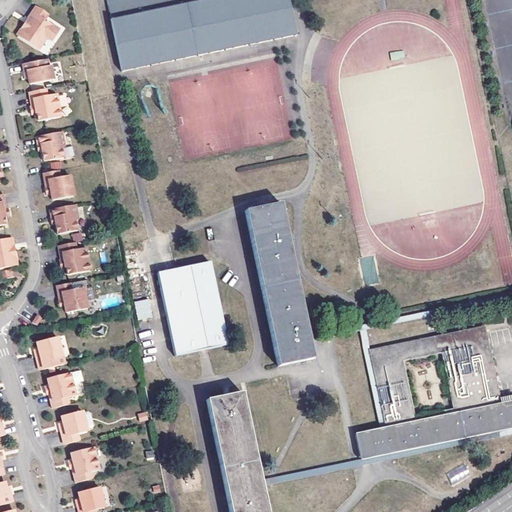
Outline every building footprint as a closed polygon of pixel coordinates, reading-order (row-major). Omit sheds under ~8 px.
[(299,37),(292,0),(111,0),(125,72),(299,37)] [(58,30),(42,20),(46,14),(35,6),(27,19),(30,21),(29,23),(27,24),(25,23),(16,36),(37,50),(45,38),(50,42),(58,30)] [(30,21),(27,19),(15,36),(16,36),(25,23),(27,24),(29,23),(30,21)] [(48,60),(24,64),(25,71),(28,71),(29,74),(31,85),(55,80),(52,66),(49,66),(48,60)] [(47,90),(30,93),(33,108),(36,107),(37,111),(37,114),(39,122),(62,118),(58,95),(48,96),(47,90)] [(63,132),(37,137),(39,145),(42,144),(43,148),(44,152),(45,162),(65,158),(63,148),(66,147),(63,132)] [(50,169),(62,168),(61,161),(50,162),(50,169)] [(45,173),(47,188),(50,187),(51,191),(53,201),(74,197),(70,176),(60,178),(59,171),(45,173)] [(308,338),(282,204),(246,211),(276,367),(312,360),(309,342),(308,338)] [(76,205),(51,210),(52,218),(55,217),(56,221),(56,224),(58,235),(78,231),(76,220),(79,220),(76,205)] [(75,236),(76,243),(83,242),(82,234),(75,236)] [(12,237),(0,239),(0,268),(16,265),(13,249),(10,250),(10,248),(10,245),(14,245),(12,237)] [(76,243),(59,246),(62,262),(65,261),(65,264),(66,268),(68,276),(91,271),(87,248),(77,250),(76,243)] [(361,258),(364,282),(376,281),(374,256),(361,258)] [(224,346),(208,262),(156,272),(172,356),(224,346)] [(66,302),(66,306),(67,312),(88,308),(85,287),(75,290),(73,283),(59,285),(61,300),(65,299),(66,302)] [(511,295),(308,338),(309,342),(358,332),(377,429),(383,428),(368,352),(363,331),(511,300),(511,295)] [(149,298),(134,301),(137,320),(152,318),(149,298)] [(32,322),(33,323),(37,325),(42,318),(38,315),(37,315),(32,322)] [(352,434),(357,461),(511,430),(511,402),(499,405),(484,328),(368,352),(383,428),(377,429),(352,434)] [(37,356),(40,370),(65,364),(58,337),(37,342),(39,349),(40,351),(41,355),(37,356)] [(49,394),(53,408),(69,404),(68,397),(77,395),(74,383),(84,381),(81,370),(71,373),(48,378),(50,386),(51,389),(52,393),(49,393),(49,394)] [(258,484),(240,393),(205,400),(226,511),(263,511),(259,490),(258,484)] [(61,430),(65,445),(80,441),(78,434),(88,431),(87,429),(83,413),(83,411),(62,416),(64,423),(64,426),(65,429),(61,430)] [(88,411),(83,413),(87,429),(92,428),(94,425),(91,413),(88,411)] [(149,420),(147,412),(137,414),(139,422),(149,420)] [(511,435),(511,430),(357,461),(258,484),(259,490),(511,435)] [(95,447),(72,453),(73,460),(74,463),(75,467),(72,468),(76,483),(93,479),(91,472),(100,469),(95,447)] [(147,460),(155,458),(153,450),(145,451),(147,460)] [(446,472),(451,484),(470,476),(465,464),(446,472)] [(0,505),(13,502),(11,494),(8,495),(7,491),(6,488),(5,481),(0,482),(0,505)] [(78,506),(79,511),(95,511),(95,510),(104,508),(99,487),(78,492),(80,499),(81,501),(82,505),(78,506)]
